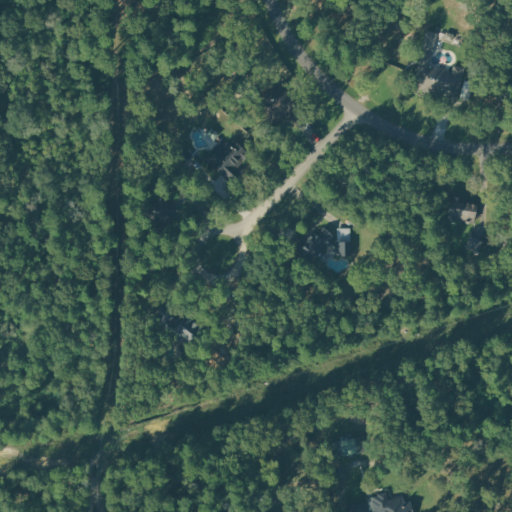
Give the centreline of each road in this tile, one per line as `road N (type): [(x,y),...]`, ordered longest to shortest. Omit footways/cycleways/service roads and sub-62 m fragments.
road 1 (residential): [(272,0),(290,37),(359,110),(416,137),(511,146)]
road 2 (residential): [(223,249),(359,110)]
